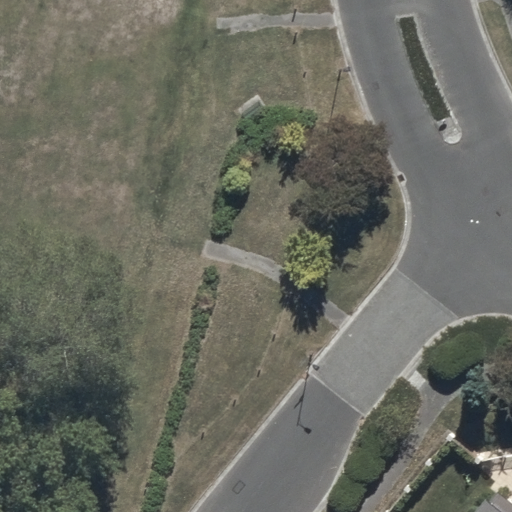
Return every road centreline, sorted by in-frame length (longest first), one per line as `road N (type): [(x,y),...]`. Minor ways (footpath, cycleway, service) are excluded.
road 1 (residential): [(251,511),(494,210)]
road 2 (residential): [(401,0),(440,115),(494,210)]
